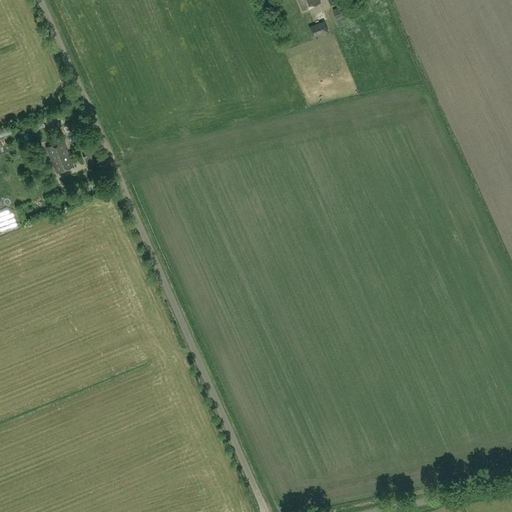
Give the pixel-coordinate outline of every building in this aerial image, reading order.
[(299,0),(304,9),(321,2),(320,0),(299,0)] [(347,13),(352,11),(349,3),(344,5),(333,9),(336,18),(347,13)] [(309,27),(313,37),(328,31),(323,21),(309,27)] [(75,143),(81,140),(78,134),(72,137),(75,143)] [(62,140),(47,147),(58,172),(74,165),(62,140)] [(98,165),(95,160),(97,159),(89,140),(80,143),(72,147),(75,154),(83,150),(85,156),(83,157),(88,169),(98,165)]
